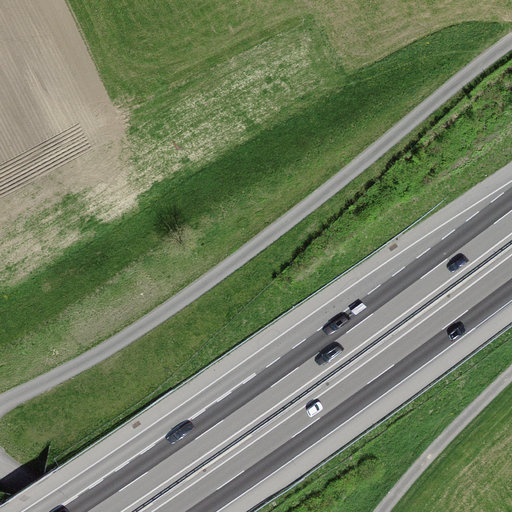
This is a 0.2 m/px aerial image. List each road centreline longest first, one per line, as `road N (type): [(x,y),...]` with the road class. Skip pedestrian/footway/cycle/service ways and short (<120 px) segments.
road 1 (unclassified): [(511,40),(168,309),(0,405)]
road 2 (motorway): [(511,209),(87,511)]
road 3 (motorway): [(183,511),(511,277)]
road 4 (track): [(381,511),(511,372)]
